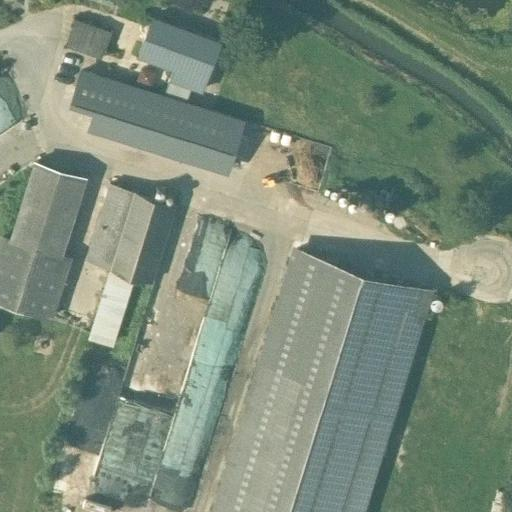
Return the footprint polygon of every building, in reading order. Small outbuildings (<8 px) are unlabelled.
[(216,37),(149,15),(137,53),(171,64),(167,77),(187,84),(200,88),(216,37)] [(115,27),(79,16),(71,41),(106,52),(115,27)] [(162,94),(80,69),(66,114),(229,164),(243,119),(182,101),(162,94)] [(187,84),(167,77),(162,94),(182,101),(187,84)] [(0,179),(50,154),(31,118),(0,134),(0,179)] [(0,244),(0,295),(55,314),(75,255),(61,250),(85,177),(39,162),(14,239),(3,235),(0,244)] [(179,200),(113,179),(90,255),(155,275),(179,200)] [(368,511),(434,285),(292,244),(214,511),(368,511)] [(227,375),(235,338),(205,331),(200,352),(202,353),(200,363),(211,366),(210,371),(227,375)] [(499,403),(511,404),(511,353),(504,353),(499,403)]
